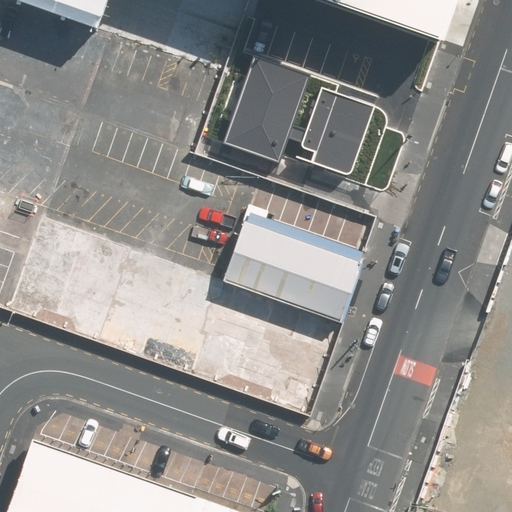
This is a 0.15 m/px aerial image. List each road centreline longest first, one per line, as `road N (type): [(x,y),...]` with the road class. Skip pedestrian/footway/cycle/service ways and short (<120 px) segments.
road 1 (secondary): [(358,470),(511,39)]
road 2 (residential): [(0,396),(42,371),(81,374),(358,470)]
